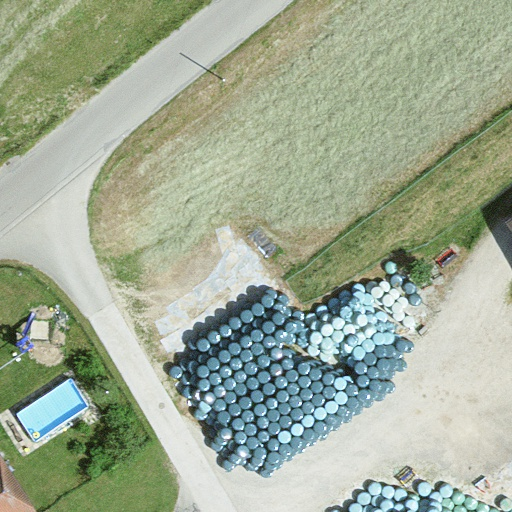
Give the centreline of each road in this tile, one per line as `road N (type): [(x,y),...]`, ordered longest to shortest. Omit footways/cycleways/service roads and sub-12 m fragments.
road 1 (track): [(21,187),(210,511)]
road 2 (tertiary): [(0,204),(255,0)]
